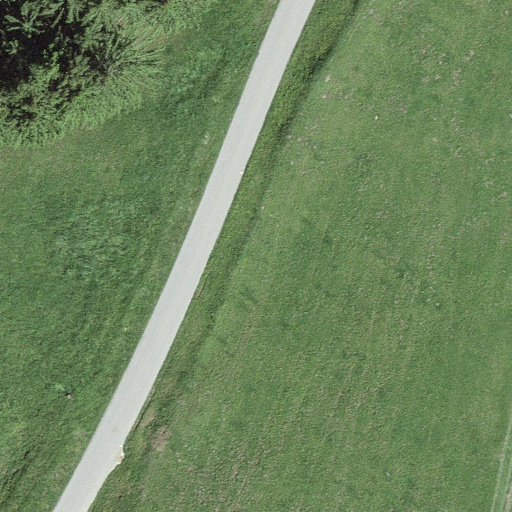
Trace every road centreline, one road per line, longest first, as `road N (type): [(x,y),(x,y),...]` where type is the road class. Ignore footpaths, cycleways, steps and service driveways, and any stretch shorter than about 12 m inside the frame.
road 1 (unclassified): [(70,511),(183,288),(303,0)]
road 2 (track): [(484,511),(511,368)]
